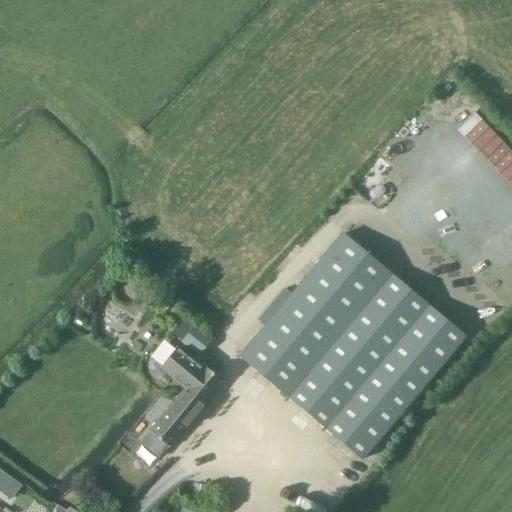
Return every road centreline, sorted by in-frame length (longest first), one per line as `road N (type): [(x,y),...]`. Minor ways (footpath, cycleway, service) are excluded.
road 1 (unknown): [(133,511),(236,397),(229,338),(332,217),(353,213),(463,305)]
road 2 (track): [(119,220),(0,303)]
